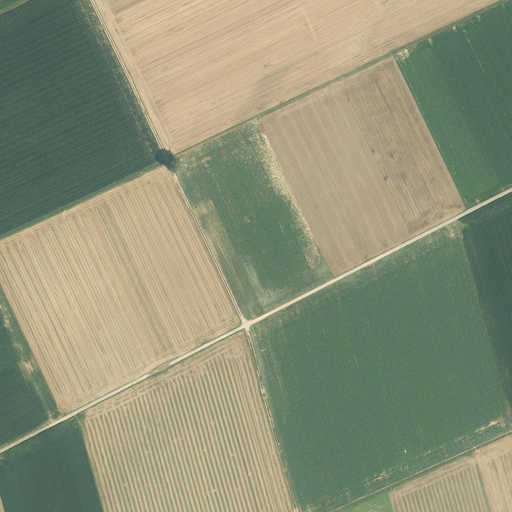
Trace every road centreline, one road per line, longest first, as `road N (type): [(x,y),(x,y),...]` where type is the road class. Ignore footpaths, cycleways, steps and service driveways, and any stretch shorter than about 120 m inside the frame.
road 1 (track): [(511,190),(0,451)]
road 2 (track): [(507,0),(167,160)]
road 3 (track): [(167,160),(245,325),(297,511)]
road 4 (track): [(511,431),(332,511)]
road 5 (track): [(167,160),(0,238)]
road 6 (track): [(167,160),(91,0)]
